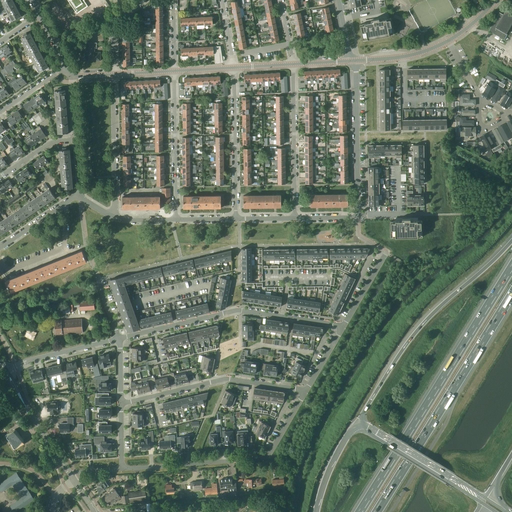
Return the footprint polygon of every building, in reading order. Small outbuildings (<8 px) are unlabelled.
[(0,5),(0,9),(14,2),(13,0),(1,0),(3,4),(0,5)] [(84,0),(67,0),(69,1),(70,0),(77,10),(75,11),(77,14),(88,6),(84,0)] [(22,17),(14,2),(0,9),(0,14),(7,11),(12,21),(19,18),(21,17),(22,17)] [(499,12),(489,31),(504,40),(507,34),(506,34),(511,23),(511,13),(506,10),(504,14),(499,12)] [(204,14),(204,17),(205,25),(213,24),(212,17),(206,17),(206,14),(206,13),(204,14)] [(197,25),(196,17),(191,18),(190,15),(191,15),(191,14),(188,14),(188,18),(189,26),(197,25)] [(205,25),(204,17),(198,17),(198,14),(199,14),(196,14),(196,17),(197,25),(205,25)] [(189,26),(188,18),(183,18),(183,15),(180,15),(181,18),(180,18),(181,26),(189,26)] [(368,39),(378,37),(379,37),(389,35),(394,34),(391,18),(379,21),(379,19),(367,21),(367,23),(359,24),(363,40),(368,39)] [(277,30),(270,31),(271,36),(269,36),(269,35),(266,36),(266,38),(278,36),(277,30)] [(24,44),(34,39),(30,32),(30,33),(27,34),(26,32),(23,34),(24,36),(22,37),(21,38),(24,44)] [(75,32),(75,49),(80,49),(80,63),(89,63),(89,61),(103,61),(103,43),(89,43),(89,32),(75,32)] [(34,39),(24,44),(32,58),(41,54),(34,39)] [(205,43),(205,47),(206,55),(214,54),(213,51),(214,51),(214,49),(213,49),(213,47),(213,46),(207,47),(207,44),(207,43),(205,43)] [(189,44),(189,48),(190,55),(198,55),(197,47),(192,48),(191,44),(192,44),(189,44)] [(197,47),(198,55),(206,55),(205,47),(199,47),(199,44),(197,44),(197,47)] [(7,45),(2,48),(8,57),(11,55),(10,53),(12,51),(7,45)] [(190,55),(189,48),(184,48),(184,45),(181,45),(181,48),(182,56),(190,55)] [(222,56),(221,56),(220,53),(220,50),(221,50),(220,46),(214,46),(213,47),(213,49),(214,49),(214,51),(213,51),(214,54),(215,54),(215,62),(222,61),(221,60),(223,60),(224,59),(224,58),(224,57),(223,56),(222,56)] [(2,48),(0,49),(0,56),(1,59),(4,57),(6,59),(8,57),(2,48)] [(49,68),(41,54),(32,58),(39,72),(48,67),(48,68),(49,68)] [(22,76),(17,80),(21,86),(27,83),(22,76)] [(16,90),(21,86),(17,80),(12,83),(16,90)] [(4,87),(0,90),(0,91),(4,97),(9,94),(4,87)] [(55,99),(66,98),(65,90),(62,91),(61,88),(58,89),(58,91),(56,91),(55,91),(55,99)] [(35,98),(39,105),(44,101),(40,95),(35,98)] [(35,98),(30,102),(34,108),(39,105),(35,98)] [(55,99),(57,117),(67,116),(66,98),(55,99)] [(34,108),(30,102),(24,105),(29,112),(34,108)] [(18,111),(13,114),(17,121),(23,117),(18,111)] [(12,124),(17,121),(13,114),(8,118),(10,121),(8,123),(12,129),(13,130),(15,128),(12,124)] [(67,116),(57,117),(58,134),(68,133),(68,134),(69,134),(67,116)] [(1,122),(0,122),(0,132),(0,133),(5,129),(6,130),(9,129),(5,124),(3,125),(1,122)] [(34,130),(36,133),(40,139),(46,136),(41,129),(39,126),(34,130)] [(40,139),(36,133),(31,136),(35,143),(40,139)] [(26,140),(27,141),(25,141),(27,143),(28,143),(30,146),(35,143),(31,136),(26,140)] [(15,150),(19,156),(25,152),(20,146),(15,150)] [(19,156),(15,150),(13,147),(10,148),(10,150),(11,152),(10,153),(14,160),(19,156)] [(60,157),(70,157),(70,149),(69,149),(69,150),(67,150),(66,147),(63,148),(63,150),(61,150),(60,150),(60,157)] [(491,150),(485,153),(487,158),(490,157),(494,155),(491,150)] [(44,156),(39,160),(43,166),(48,162),(44,156)] [(61,173),(72,173),(70,157),(60,157),(61,173)] [(38,169),(43,166),(39,160),(33,163),(38,169)] [(21,172),(25,178),(31,174),(27,168),(21,172)] [(21,172),(16,175),(17,176),(15,177),(20,183),(23,181),(22,179),(25,178),(21,172)] [(72,173),(61,173),(63,189),(72,188),(72,189),(73,189),(72,173)] [(9,180),(4,184),(8,190),(13,186),(9,180)] [(35,198),(41,207),(56,197),(55,196),(55,197),(49,188),(35,198)] [(162,203),(170,202),(170,188),(162,188),(162,189),(160,189),(160,192),(162,192),(162,203)] [(326,196),(326,206),(348,206),(348,194),(343,194),(343,196),(326,196)] [(244,207),(248,207),(259,207),(259,197),(249,197),(249,195),(244,195),(244,207)] [(259,197),(259,207),(281,207),(281,195),(276,195),(276,196),(259,197)] [(311,207),(315,207),(326,206),(326,196),(316,196),(316,195),(311,195),(311,207)] [(160,196),(138,197),(138,209),(160,209),(160,196)] [(184,208),(188,208),(199,208),(198,197),(189,198),(189,196),(183,196),(184,208)] [(198,197),(199,208),(221,208),(221,196),(216,196),(216,197),(198,197)] [(123,209),(138,209),(138,197),(123,197),(123,209)] [(21,208),(27,216),(41,207),(35,198),(21,208)] [(7,217),(13,226),(27,216),(21,208),(7,217)] [(0,235),(13,226),(7,217),(0,222),(0,235)] [(422,237),(422,221),(410,221),(410,219),(398,219),(398,221),(390,221),(390,237),(396,237),(406,237),(417,237),(422,237)] [(361,249),(361,258),(365,258),(366,256),(366,255),(368,251),(368,250),(369,250),(370,248),(368,248),(368,249),(366,249),(363,249),(362,249),(362,248),(361,248),(361,249)] [(87,261),(82,250),(78,252),(78,253),(11,280),(11,279),(6,281),(11,292),(87,261)] [(341,279),(353,284),(354,281),(354,280),(355,280),(355,279),(344,273),(341,279)] [(133,283),(131,275),(109,280),(111,284),(112,288),(113,291),(122,315),(122,316),(128,332),(140,329),(137,318),(135,319),(127,296),(129,296),(129,295),(131,295),(128,284),(133,283)] [(221,284),(230,286),(231,280),(222,278),(220,277),(219,283),(221,284)] [(353,284),(341,279),(339,284),(341,285),(350,289),(352,286),(352,285),(353,284)] [(350,289),(341,285),(339,290),(348,294),(349,291),(350,290),(350,289)] [(348,295),(348,294),(339,290),(337,289),(334,294),(345,300),(345,299),(346,300),(347,296),(347,295),(348,295)] [(332,299),(343,305),(345,302),(344,301),(345,300),(334,294),(332,299)] [(343,305),(332,299),(329,305),(331,306),(340,310),(341,310),(342,307),(342,306),(342,305),(342,306),(343,305)] [(80,302),(81,311),(95,310),(94,300),(80,302)] [(220,310),(225,308),(227,302),(217,300),(216,306),(221,307),(220,310)] [(337,315),(338,315),(340,312),(339,312),(340,311),(341,310),(340,310),(331,306),(328,314),(329,314),(333,314),(335,315),(336,315),(337,315)] [(63,334),(83,333),(82,319),(61,320),(55,321),(56,335),(63,334)] [(242,324),(242,331),(253,330),(253,321),(247,321),(247,324),(242,324)] [(214,336),(220,335),(220,332),(221,330),(221,328),(221,326),(222,326),(222,324),(214,326),(213,326),(212,326),(214,336)] [(214,336),(212,326),(208,327),(207,328),(207,327),(206,327),(206,328),(209,337),(214,336)] [(319,327),(316,327),(315,336),(320,337),(321,337),(323,333),(325,328),(319,327)] [(201,329),(203,341),(209,339),(209,337),(206,328),(203,328),(203,329),(201,329)] [(195,331),(197,342),(203,341),(201,329),(200,329),(197,330),(196,330),(195,330),(195,331)] [(197,342),(195,331),(195,330),(191,331),(191,332),(190,332),(188,332),(191,343),(197,342)] [(253,337),(253,330),(242,331),(242,337),(247,337),(247,338),(247,341),(253,341),(253,337)] [(183,344),(183,345),(190,344),(187,332),(183,333),(183,334),(182,334),(182,333),(181,334),(183,344)] [(178,345),(183,344),(181,334),(177,335),(176,335),(175,335),(177,345),(178,345)] [(177,345),(175,335),(171,336),(170,337),(170,336),(169,336),(169,337),(172,348),(178,347),(178,345),(177,345)] [(172,348),(169,337),(169,336),(165,337),(165,338),(164,338),(163,338),(166,350),(172,348)] [(107,366),(106,362),(110,361),(110,359),(109,353),(101,355),(101,356),(99,357),(100,360),(98,360),(101,369),(103,368),(103,367),(107,366)] [(215,358),(213,358),(213,357),(212,358),(207,357),(207,356),(206,357),(203,356),(201,362),(214,365),(215,358)] [(94,372),(99,371),(97,364),(94,365),(92,357),(89,358),(86,358),(82,360),(84,366),(88,365),(88,368),(93,367),(94,372)] [(303,372),(306,366),(302,364),(303,361),(297,358),(295,362),(296,362),(294,367),(293,367),(303,372)] [(243,371),(249,372),(251,361),(251,362),(252,360),(245,359),(243,371)] [(67,377),(71,376),(75,375),(74,374),(73,370),(78,368),(77,364),(76,361),(69,363),(66,364),(67,366),(64,366),(67,377)] [(249,372),(256,373),(256,369),(259,369),(260,363),(251,362),(251,361),(249,372)] [(213,367),(214,366),(214,365),(201,362),(200,369),(212,371),(213,370),(212,370),(213,368),(213,367)] [(264,375),(270,375),(272,365),(263,363),(262,369),(265,370),(264,375)] [(61,382),(62,382),(67,381),(68,381),(65,370),(62,371),(61,365),(60,365),(57,366),(56,364),(55,365),(55,366),(47,368),(48,373),(49,377),(60,374),(62,382),(61,382)] [(272,365),(270,375),(277,376),(277,372),(280,372),(281,366),(272,365)] [(301,378),(303,372),(293,367),(294,367),(292,366),(289,372),(301,378)] [(30,372),(32,380),(38,379),(38,382),(43,381),(43,378),(44,378),(42,369),(41,369),(30,372)] [(180,371),(180,373),(183,384),(183,383),(189,382),(188,380),(189,380),(188,380),(188,378),(187,375),(191,375),(189,369),(186,370),(180,371)] [(161,376),(161,378),(164,388),(170,387),(170,386),(169,385),(170,385),(169,385),(169,383),(169,382),(169,383),(168,380),(172,379),(170,373),(167,374),(161,376)] [(176,385),(182,384),(183,384),(180,373),(174,375),(174,373),(170,373),(172,379),(175,378),(175,381),(176,381),(176,383),(175,383),(176,384),(176,383),(176,385)] [(142,380),(143,383),(142,383),(144,391),(145,393),(145,392),(151,391),(150,390),(151,389),(150,389),(150,387),(149,385),(153,384),(151,378),(151,376),(141,379),(141,380),(142,380)] [(163,388),(164,388),(161,378),(155,380),(155,377),(151,378),(153,384),(156,383),(157,386),(156,386),(157,386),(157,388),(156,388),(157,388),(157,389),(157,390),(163,388)] [(99,385),(99,390),(111,390),(111,383),(107,383),(107,382),(105,382),(105,379),(102,379),(96,379),(96,385),(99,385)] [(138,393),(138,394),(144,393),(145,393),(144,391),(142,383),(143,383),(142,380),(131,383),(131,389),(137,388),(137,390),(137,391),(138,390),(138,392),(138,393)] [(223,396),(235,401),(237,395),(226,390),(225,390),(223,396)] [(281,391),(279,391),(278,391),(277,403),(283,404),(288,393),(281,391)] [(204,401),(206,401),(207,398),(208,394),(208,392),(198,395),(200,404),(204,403),(204,401)] [(112,398),(111,398),(111,397),(103,397),(103,393),(96,393),(96,397),(100,397),(100,405),(111,405),(111,403),(113,403),(112,398)] [(198,395),(192,396),(195,405),(200,404),(198,395)] [(189,407),(195,405),(192,396),(187,397),(189,407)] [(235,401),(223,396),(223,397),(222,398),(222,399),(222,400),(221,401),(220,402),(232,407),(235,401)] [(187,397),(181,399),(183,410),(184,410),(183,408),(189,407),(187,397)] [(178,411),(183,410),(181,399),(175,400),(178,411)] [(175,400),(169,402),(172,413),(178,411),(175,400)] [(53,402),(48,402),(48,409),(50,409),(50,414),(57,414),(57,411),(58,411),(58,402),(57,402),(57,401),(53,401),(53,402)] [(171,413),(172,413),(169,402),(163,403),(165,412),(171,411),(171,413)] [(137,413),(132,414),(133,420),(145,420),(148,419),(148,414),(144,414),(143,411),(137,411),(137,413)] [(67,423),(61,423),(61,432),(62,432),(62,433),(66,433),(66,432),(70,432),(70,428),(74,428),(73,417),(67,417),(67,423)] [(145,420),(133,420),(133,426),(138,426),(138,429),(142,429),(142,426),(145,426),(145,420)] [(259,421),(257,427),(268,432),(271,426),(259,421)] [(99,422),(99,425),(100,425),(100,433),(111,433),(111,425),(105,425),(105,422),(99,422)] [(210,434),(211,444),(214,444),(214,445),(218,445),(217,437),(221,436),(221,426),(216,427),(217,434),(210,434)] [(267,434),(268,433),(268,432),(257,427),(254,433),(265,438),(266,437),(265,437),(266,435),(267,435),(267,434)] [(7,434),(5,436),(14,449),(16,449),(24,444),(25,443),(23,441),(16,429),(7,434)] [(248,436),(248,430),(237,431),(238,435),(238,437),(239,445),(246,444),(246,438),(248,438),(248,436)] [(145,442),(140,442),(141,450),(147,449),(148,449),(150,449),(150,447),(150,442),(154,442),(153,438),(153,431),(149,432),(149,438),(145,439),(145,442)] [(222,431),(222,437),(225,437),(226,444),(230,444),(230,442),(233,442),(232,431),(225,432),(225,431),(222,431)] [(160,449),(164,449),(171,448),(171,445),(175,444),(175,439),(175,435),(173,435),(169,435),(169,441),(167,441),(159,442),(159,445),(160,449)] [(189,436),(181,437),(177,437),(177,443),(181,443),(182,447),(184,447),(188,447),(188,441),(190,441),(190,440),(189,436)] [(111,444),(107,444),(107,441),(104,441),(104,437),(94,437),(94,442),(99,441),(100,448),(101,448),(101,451),(106,451),(106,452),(111,452),(111,451),(112,451),(112,447),(111,447),(111,444)] [(84,449),(75,450),(75,457),(86,456),(86,454),(92,454),(91,444),(84,445),(84,449)] [(24,497),(11,506),(15,511),(34,499),(31,495),(30,493),(29,493),(20,479),(19,478),(16,473),(0,483),(0,489),(1,491),(15,483),(24,497)] [(280,479),(272,480),(272,489),(283,488),(282,479),(284,479),(284,474),(280,474),(280,479)] [(224,479),(220,479),(221,491),(228,490),(229,492),(237,491),(236,481),(232,482),(232,478),(228,478),(224,478),(224,479)] [(99,487),(97,488),(100,492),(109,486),(105,480),(100,480),(99,484),(97,485),(99,487)] [(193,488),(193,490),(203,490),(202,481),(193,482),(190,483),(190,488),(193,488)] [(165,485),(166,493),(175,492),(174,487),(172,487),(172,486),(172,484),(165,485)] [(110,490),(111,492),(103,497),(108,504),(108,503),(110,505),(112,503),(113,504),(121,498),(115,489),(114,490),(113,488),(110,490)] [(128,493),(130,503),(147,501),(147,502),(150,502),(148,490),(128,493)]
